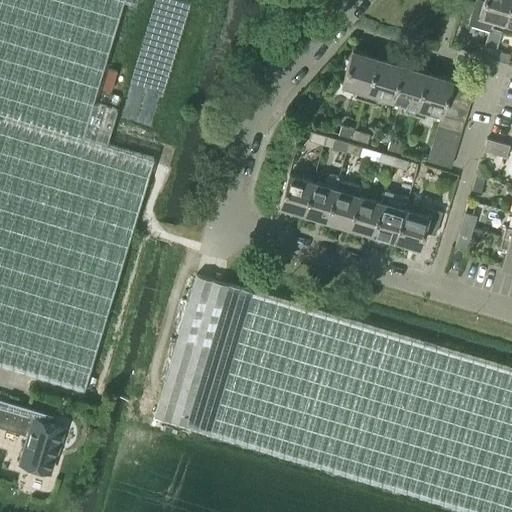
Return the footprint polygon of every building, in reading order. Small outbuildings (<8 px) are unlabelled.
[(0,0),(0,363),(83,389),(153,157),(106,143),(116,108),(93,101),(123,0),(126,0),(135,3),(136,0),(0,0)] [(502,28),(510,0),(482,0),(479,13),(472,11),(469,23),(491,30),(493,26),(502,28)] [(511,0),(510,0),(502,28),(511,31),(511,0)] [(493,58),(496,49),(481,45),(478,54),(493,58)] [(365,98),(377,56),(352,48),(342,83),(358,88),(356,96),(365,98)] [(496,49),(493,58),(507,62),(509,53),(496,49)] [(377,56),(365,98),(376,102),(378,94),(392,98),(402,63),(377,56)] [(402,63),(392,98),(407,103),(405,110),(414,113),(427,71),(402,63)] [(427,108),(441,113),(445,101),(448,89),(451,78),(427,71),(414,113),(424,116),(427,108)] [(448,89),(471,96),(474,85),(451,78),(448,89)] [(445,101),(467,108),(471,96),(448,89),(445,101)] [(441,113),(464,119),(467,108),(445,101),(441,113)] [(464,119),(441,113),(438,124),(460,131),(464,119)] [(353,138),(356,129),(340,124),(338,133),(353,138)] [(460,131),(438,124),(434,136),(457,142),(460,131)] [(356,129),(353,138),(366,142),(369,133),(356,129)] [(324,144),(326,135),(311,130),(308,139),(324,144)] [(326,135),(324,144),(346,150),(349,142),(326,135)] [(457,142),(434,136),(431,147),(453,154),(457,142)] [(506,157),(509,145),(486,138),(483,150),(506,157)] [(401,152),(404,143),(389,139),(387,148),(401,152)] [(349,142),(346,150),(369,157),(371,149),(349,142)] [(453,154),(431,147),(427,158),(450,165),(453,154)] [(371,149),(369,157),(392,164),(395,156),(371,149)] [(395,156),(392,164),(405,168),(408,160),(395,156)] [(303,211),(313,180),(289,173),(279,204),(303,211)] [(313,180),(303,211),(326,218),(335,187),(335,186),(338,176),(328,173),(325,183),(313,180)] [(483,192),(487,177),(475,174),(471,188),(483,192)] [(335,187),(326,218),(349,225),(358,193),(361,182),(351,179),(348,190),(335,187)] [(381,200),(372,232),(395,239),(404,207),(408,196),(385,189),(381,200)] [(358,193),(349,225),(372,232),(381,200),(358,193)] [(404,207),(395,239),(419,246),(423,230),(434,233),(441,210),(429,207),(427,214),(404,207)] [(460,223),(472,226),(476,215),(464,211),(460,223)] [(472,226),(460,223),(453,246),(466,249),(472,226)] [(511,227),(505,225),(502,235),(511,238),(511,227)] [(511,238),(502,235),(499,245),(506,247),(502,262),(511,264),(511,238)] [(511,511),(511,367),(386,330),(350,319),(196,273),(153,415),(478,511),(511,511)] [(49,471),(64,425),(48,421),(51,413),(9,400),(1,423),(28,431),(19,462),(49,471)]
